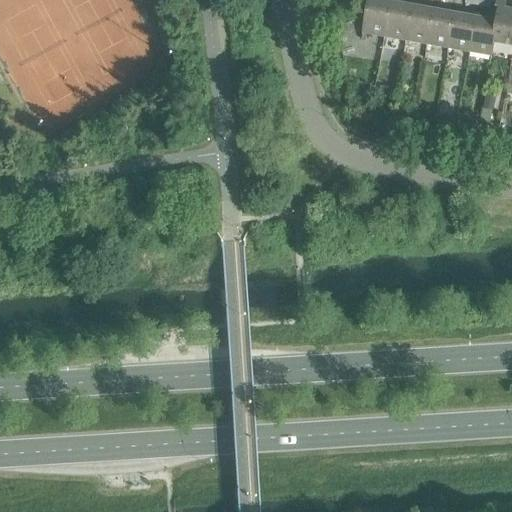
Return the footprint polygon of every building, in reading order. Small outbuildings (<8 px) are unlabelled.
[(367,0),(362,34),(383,38),(390,2),(377,0),(367,0)] [(477,0),(477,6),(489,8),(490,0),(477,0)] [(492,44),(493,44),(511,47),(511,10),(505,9),(506,0),(495,0),(494,8),(498,8),(496,21),(492,44)] [(383,38),(405,42),(411,6),(390,2),(383,38)] [(405,42),(426,45),(432,10),(411,6),(405,42)] [(426,45),(447,49),(454,13),(432,10),(426,45)] [(447,49),(468,53),(475,17),(454,13),(447,49)] [(490,57),(493,44),(492,44),(496,21),(475,17),(468,53),(490,57)] [(360,84),(357,96),(368,98),(371,86),(360,84)] [(485,96),(482,109),(493,111),(495,99),(485,96)] [(482,109),(480,121),(490,123),(493,111),(482,109)]
